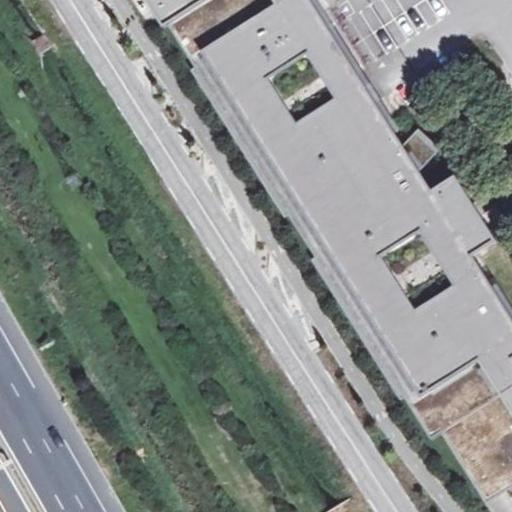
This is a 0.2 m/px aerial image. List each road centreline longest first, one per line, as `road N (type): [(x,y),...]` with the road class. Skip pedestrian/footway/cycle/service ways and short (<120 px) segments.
road 1 (tertiary): [(67,0),(385,511)]
road 2 (motorway): [(73,511),(0,382)]
